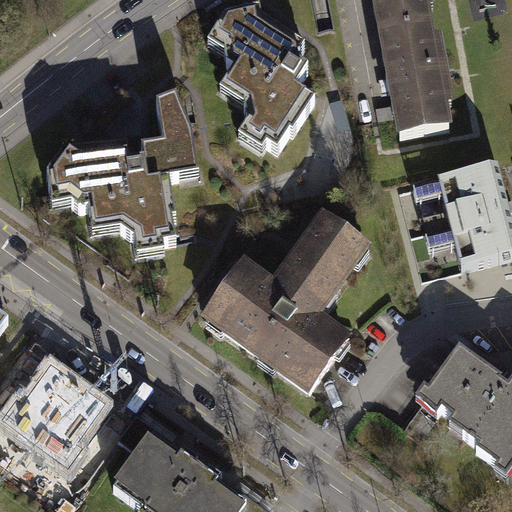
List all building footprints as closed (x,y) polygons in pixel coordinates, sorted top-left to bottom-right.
[(372,0),(382,47),(433,38),(430,19),(436,18),(432,0),(372,0)] [(261,20),(223,25),(226,31),(212,46),(229,60),(229,70),(239,77),(227,98),(250,114),(253,134),(246,145),(258,153),(262,148),(275,158),(317,100),(303,89),(311,78),(298,68),(304,56),(260,29),(261,20)] [(382,47),(400,148),(452,138),(449,125),(456,123),(442,50),(436,51),(433,38),(382,47)] [(66,156),(41,187),(45,221),(70,218),(84,230),(88,249),(118,243),(131,254),(134,270),(163,265),(161,254),(169,252),(165,226),(170,225),(163,185),(176,183),(174,173),(192,170),(188,144),(170,104),(156,111),(162,149),(138,153),(141,170),(124,173),(121,154),(74,162),(66,156)] [(511,225),(498,172),(440,187),(462,275),(511,262),(511,225)] [(370,255),(327,226),(276,301),(319,330),(370,255)] [(276,301),(243,279),(203,339),(307,408),(347,349),(319,330),(276,301)] [(501,390),(461,362),(422,417),(435,427),(441,419),(455,428),(451,434),(482,455),(480,458),(502,474),(499,478),(506,484),(511,475),(511,461),(511,459),(511,395),(509,400),(499,392),(501,390)] [(18,405),(3,426),(69,474),(83,456),(77,451),(106,411),(52,371),(24,410),(18,405)] [(143,458),(118,493),(143,511),(270,511),(241,490),(238,494),(229,487),(231,484),(192,455),(190,458),(178,449),(181,445),(145,419),(126,445),(143,458)]
